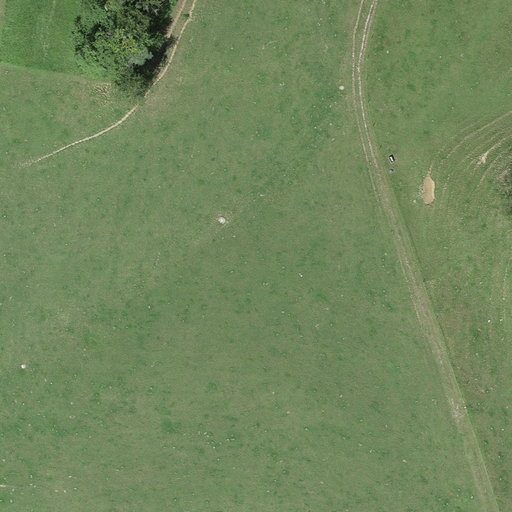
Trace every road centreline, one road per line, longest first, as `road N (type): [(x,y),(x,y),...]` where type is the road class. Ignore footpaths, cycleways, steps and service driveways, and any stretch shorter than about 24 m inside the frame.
road 1 (motorway): [(0,10),(275,321),(430,511)]
road 2 (track): [(488,511),(352,100),(363,0)]
road 3 (motorway): [(511,374),(192,0)]
